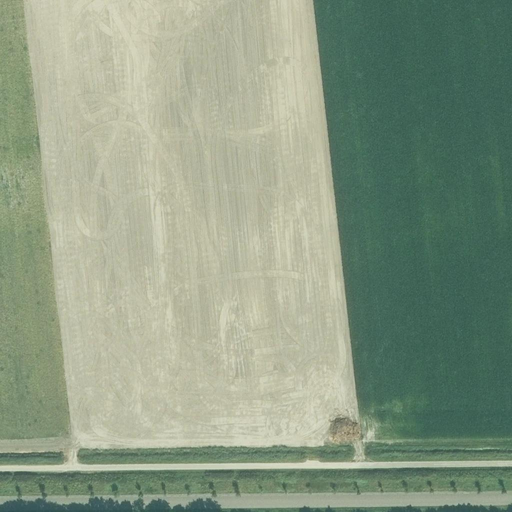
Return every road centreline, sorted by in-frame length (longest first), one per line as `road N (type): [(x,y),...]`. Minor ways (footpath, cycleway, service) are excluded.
road 1 (tertiary): [(0,504),(511,494)]
road 2 (unclassified): [(0,467),(511,461)]
